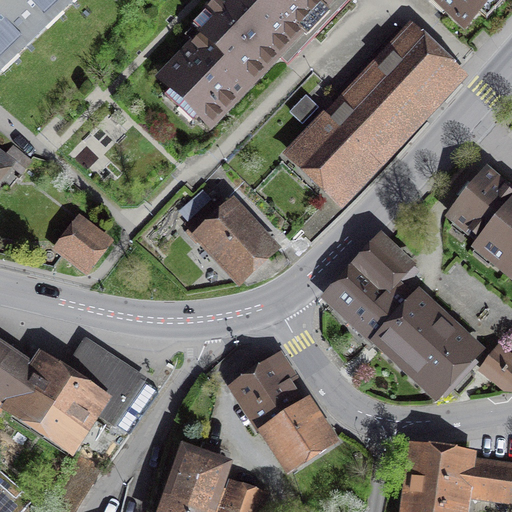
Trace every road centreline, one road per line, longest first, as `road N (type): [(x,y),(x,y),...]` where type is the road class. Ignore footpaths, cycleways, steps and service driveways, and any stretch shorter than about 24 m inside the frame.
road 1 (secondary): [(276,299),(377,211),(511,59)]
road 2 (residential): [(209,319),(195,366),(94,511)]
road 3 (secondary): [(209,319),(128,318),(0,288)]
road 4 (unknown): [(36,149),(187,0)]
road 5 (residential): [(276,299),(346,405),(392,424)]
road 6 (residential): [(130,228),(0,119)]
road 7 (residential): [(392,424),(511,407)]
